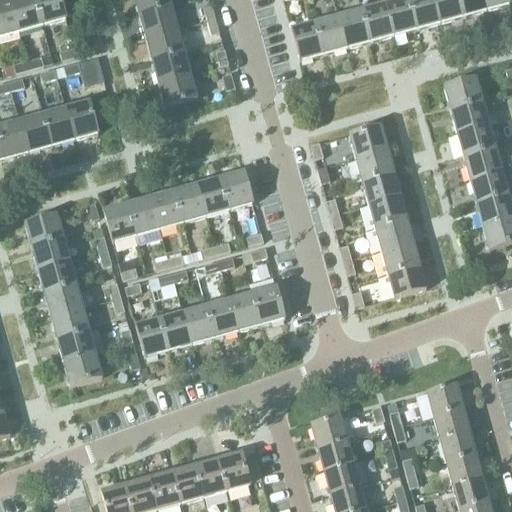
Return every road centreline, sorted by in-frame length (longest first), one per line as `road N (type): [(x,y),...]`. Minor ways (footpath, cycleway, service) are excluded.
road 1 (residential): [(347,366),(237,0)]
road 2 (residential): [(48,471),(276,394)]
road 3 (residential): [(511,458),(472,318)]
road 4 (residential): [(347,366),(472,318)]
road 5 (residential): [(276,394),(309,511)]
